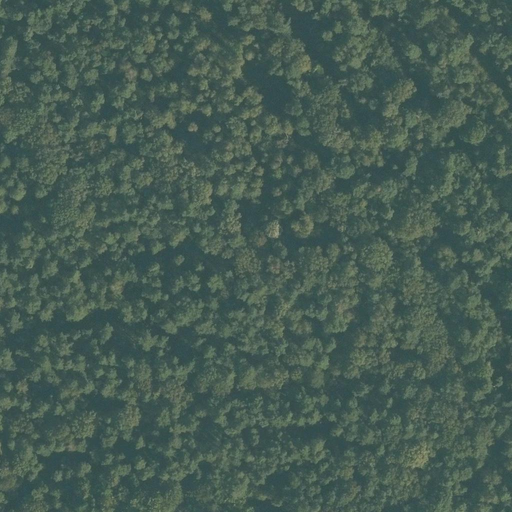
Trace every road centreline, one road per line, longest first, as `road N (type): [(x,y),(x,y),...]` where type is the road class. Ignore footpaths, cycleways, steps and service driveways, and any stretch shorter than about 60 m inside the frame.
road 1 (track): [(0,421),(323,369),(511,374)]
road 2 (track): [(0,393),(39,511)]
